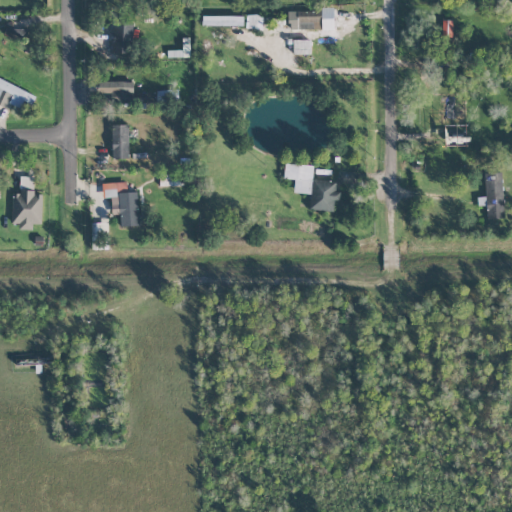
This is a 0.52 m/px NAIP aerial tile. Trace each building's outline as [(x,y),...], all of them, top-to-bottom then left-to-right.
[(288,10),(289,30),(333,29),(333,9),(288,10)] [(243,16),(203,15),(202,25),(243,26),(243,16)] [(261,29),(262,15),(248,15),(248,28),(261,29)] [(441,42),(452,42),(453,20),(442,19),(441,42)] [(133,22),(114,21),(112,52),(131,53),(133,22)] [(23,28),(4,29),(4,38),(23,37),(23,28)] [(293,54),(310,54),(311,40),(293,39),(293,54)] [(167,50),(167,57),(189,57),(189,49),(167,50)] [(0,104),(5,107),(7,102),(20,108),(23,101),(31,105),(36,95),(0,78),(0,104)] [(133,82),(99,81),(99,93),(111,93),(111,102),(176,102),(176,92),(133,91),(133,82)] [(128,124),(111,125),(112,158),(129,157),(128,124)] [(313,165),(284,163),(283,178),(294,179),(293,192),(311,193),(310,209),(333,211),(334,200),(340,200),(340,191),(335,191),(336,181),(312,179),(313,165)] [(504,218),(502,172),(484,173),(485,197),(477,197),(478,205),(486,205),(487,219),(504,218)] [(12,193),(11,224),(19,224),(19,229),(33,230),(33,224),(41,224),(42,194),(33,194),(34,176),(20,176),(20,193),(12,193)] [(139,225),(137,191),(127,192),(126,181),(102,183),(103,198),(111,197),(112,214),(120,214),(120,226),(139,225)] [(100,222),(91,223),(92,242),(101,242),(100,222)]
